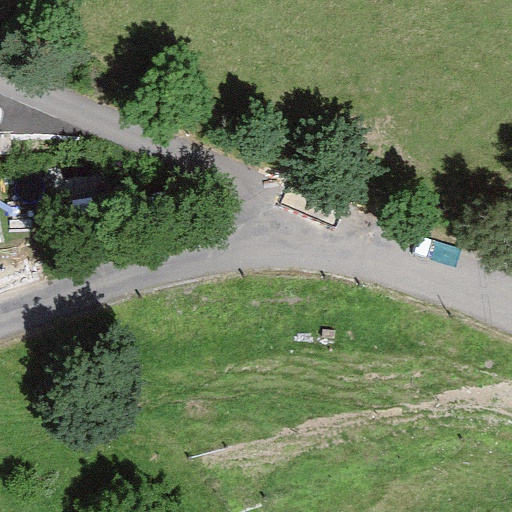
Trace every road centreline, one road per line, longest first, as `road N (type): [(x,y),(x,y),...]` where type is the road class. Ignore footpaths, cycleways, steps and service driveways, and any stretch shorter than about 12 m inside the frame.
road 1 (residential): [(0,75),(214,170),(314,232)]
road 2 (residential): [(314,232),(183,261),(0,319)]
road 3 (residential): [(511,308),(314,232)]
